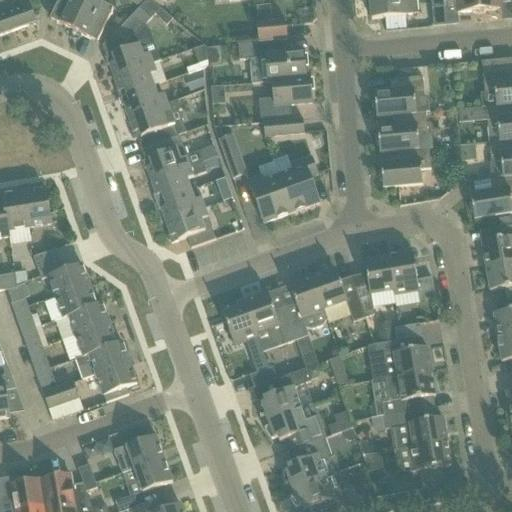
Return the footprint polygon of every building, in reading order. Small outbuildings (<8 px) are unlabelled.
[(0,0),(0,38),(13,34),(1,0),(0,0)] [(1,0),(13,34),(29,28),(28,26),(36,23),(29,4),(27,0),(1,0)] [(60,0),(60,2),(51,20),(57,23),(57,26),(90,42),(92,40),(98,43),(107,25),(113,11),(99,4),(101,0),(60,0)] [(369,0),(372,22),(406,19),(405,17),(418,16),(416,0),(369,0)] [(430,0),(432,11),(445,10),(443,0),(430,0)] [(456,4),(457,16),(479,14),(477,0),(443,0),(445,10),(445,5),(456,4)] [(477,0),(479,14),(501,12),(500,1),(510,0),(477,0)] [(148,1),(114,36),(126,47),(160,11),(148,1)] [(116,20),(109,34),(113,36),(125,24),(116,20)] [(257,25),(258,45),(275,43),(275,44),(287,43),(285,23),(266,25),(257,25)] [(250,61),(252,86),(272,84),(306,81),(304,57),(276,59),(275,44),(275,43),(258,45),(238,47),(239,62),(250,61)] [(193,51),(199,66),(208,63),(207,50),(204,47),(193,51)] [(110,67),(114,79),(153,66),(150,57),(143,59),(139,48),(104,60),(107,68),(110,67)] [(495,95),(496,109),(511,107),(511,108),(511,107),(511,83),(510,84),(508,62),(482,64),(485,96),(495,95)] [(116,94),(119,101),(154,88),(150,78),(156,76),(153,66),(114,79),(119,93),(116,94)] [(202,73),(185,79),(190,94),(204,88),(202,73)] [(259,102),(260,122),(266,122),(286,120),(285,108),(312,106),(310,80),(306,81),(272,84),(274,100),(259,102)] [(376,112),(376,120),(400,118),(400,117),(426,115),(429,114),(429,104),(424,100),(423,80),(397,82),(398,94),(374,96),(375,104),(372,104),(373,113),(376,112)] [(124,108),(128,120),(167,106),(164,97),(158,100),(154,88),(119,101),(122,109),(124,108)] [(167,106),(128,120),(133,134),(131,134),(134,142),(155,135),(159,145),(179,138),(171,116),(182,112),(178,102),(167,106)] [(486,110),(489,145),(511,143),(511,109),(511,108),(511,107),(496,109),(486,110)] [(379,148),(380,156),(403,154),(403,153),(429,151),(429,150),(433,150),(432,140),(428,136),(426,115),(400,117),(400,118),(401,130),(377,132),(378,139),(376,140),(376,148),(379,148)] [(263,125),(264,140),(304,136),(303,122),(263,125)] [(218,142),(232,182),(246,177),(232,137),(218,142)] [(147,171),(151,183),(190,170),(186,160),(188,158),(185,150),(183,149),(179,138),(159,145),(149,149),(153,160),(141,164),(144,172),(147,171)] [(511,143),(489,145),(492,181),(511,178),(511,143)] [(382,183),(383,191),(422,188),(421,173),(431,172),(429,152),(429,151),(403,153),(403,154),(404,165),(381,167),(381,175),(379,175),(380,184),(382,183)] [(153,198),(156,205),(191,192),(187,182),(207,175),(205,172),(221,167),(218,159),(203,165),(203,166),(190,170),(151,183),(156,197),(153,198)] [(278,179),(292,217),(320,207),(310,180),(318,177),(312,160),(291,168),(293,174),(278,179)] [(470,199),(474,222),(502,217),(511,215),(511,208),(511,200),(511,178),(492,181),(491,181),(493,195),(470,199)] [(248,183),(263,227),(292,217),(278,179),(263,184),(261,179),(248,183)] [(226,180),(216,183),(219,192),(229,189),(226,180)] [(23,195),(29,231),(51,227),(45,192),(23,195)] [(161,212),(165,224),(204,210),(201,201),(195,204),(191,192),(156,205),(159,213),(161,212)] [(8,234),(29,231),(23,195),(1,199),(2,204),(3,204),(8,234)] [(0,205),(0,241),(9,240),(8,234),(3,204),(2,204),(2,205),(0,205)] [(187,241),(191,251),(216,243),(209,224),(204,210),(165,224),(170,238),(168,238),(171,246),(187,241)] [(482,245),(486,269),(511,264),(511,228),(500,230),(502,242),(482,245)] [(33,260),(37,270),(61,262),(57,251),(33,260)] [(412,256),(388,260),(394,294),(394,298),(417,294),(419,304),(436,301),(432,280),(417,283),(412,256)] [(357,295),(356,295),(365,321),(374,317),(373,311),(371,298),(394,294),(388,260),(364,264),(369,293),(357,295)] [(37,270),(41,282),(48,279),(65,273),(61,262),(37,270)] [(505,291),(507,302),(511,301),(511,264),(486,269),(490,293),(505,291)] [(48,279),(56,300),(89,288),(82,267),(65,273),(48,279)] [(335,272),(312,280),(325,316),(347,308),(353,325),(365,321),(356,295),(357,295),(351,279),(339,284),(335,272)] [(0,277),(0,293),(7,292),(8,292),(17,290),(17,288),(14,275),(0,277)] [(296,306),(285,310),(296,343),(308,339),(305,329),(312,332),(322,328),(327,322),(325,316),(312,280),(289,288),(296,306)] [(56,300),(63,321),(69,319),(68,318),(96,308),(89,288),(56,300)] [(267,296),(244,304),(256,336),(267,333),(273,351),(296,343),(285,310),(274,314),(267,296)] [(25,300),(11,306),(14,315),(28,309),(25,300)] [(511,313),(494,316),(498,340),(511,337),(511,301),(507,302),(507,303),(511,301),(511,313)] [(221,312),(234,348),(257,340),(244,304),(221,312)] [(69,319),(76,339),(109,326),(102,306),(96,308),(68,318),(69,319)] [(14,315),(21,335),(41,328),(37,317),(32,319),(28,309),(14,315)] [(377,326),(381,345),(381,346),(397,343),(395,331),(393,323),(377,326)] [(76,339),(83,358),(83,360),(89,358),(89,357),(117,347),(116,347),(109,326),(76,339)] [(395,331),(397,343),(401,342),(401,343),(413,341),(422,339),(420,327),(395,331)] [(21,335),(28,355),(43,350),(43,349),(40,343),(40,342),(46,341),(41,328),(21,335)] [(511,337),(498,340),(502,364),(511,362),(511,337)] [(47,340),(40,343),(43,349),(50,347),(47,340)] [(257,340),(246,344),(257,375),(249,378),(254,390),(272,384),(272,383),(277,381),(273,370),(268,371),(262,355),(257,340)] [(381,345),(374,347),(376,359),(382,358),(386,381),(431,374),(427,350),(423,351),(415,352),(413,341),(401,343),(401,342),(397,343),(381,346),(381,345)] [(76,361),(83,382),(96,377),(130,365),(122,345),(117,347),(89,357),(89,358),(83,360),(83,358),(76,361)] [(43,350),(29,355),(32,364),(32,365),(46,360),(46,359),(43,350)] [(340,360),(329,363),(334,377),(344,373),(340,360)] [(96,377),(106,406),(129,398),(126,390),(137,387),(130,365),(96,377)] [(0,422),(10,420),(5,394),(16,392),(8,370),(5,368),(0,369),(0,422)] [(266,419),(268,423),(301,411),(293,390),(310,384),(306,372),(278,382),(277,381),(272,383),(272,384),(276,396),(264,400),(265,405),(259,407),(260,420),(266,419)] [(382,404),(384,418),(423,412),(421,401),(435,398),(431,374),(386,381),(389,404),(382,404)] [(54,380),(39,385),(43,396),(57,391),(57,389),(54,380)] [(57,391),(43,396),(49,412),(79,401),(72,383),(57,389),(57,391)] [(269,427),(264,431),(271,442),(278,440),(279,444),(292,439),(296,451),(325,441),(317,418),(314,419),(310,408),(301,411),(268,423),(269,427)] [(393,430),(397,452),(409,450),(447,444),(443,421),(432,422),(430,411),(423,412),(384,418),(372,420),(373,431),(378,433),(393,430)] [(349,421),(328,428),(331,438),(343,434),(351,431),(353,431),(349,421)] [(352,432),(342,436),(345,441),(346,442),(349,443),(355,441),(352,433),(352,432)] [(118,466),(122,476),(134,471),(164,461),(156,438),(126,449),(114,453),(118,466)] [(289,472),(283,475),(284,488),(291,487),(292,491),(325,479),(320,463),(331,459),(325,441),(296,451),(301,463),(288,468),(289,472)] [(366,443),(358,444),(363,458),(374,456),(373,449),(366,443)] [(377,500),(381,511),(407,511),(417,510),(449,505),(446,489),(445,489),(441,470),(451,469),(447,444),(409,450),(397,452),(393,453),(396,467),(404,474),(413,474),(420,473),(423,492),(377,500)] [(96,446),(84,450),(88,462),(100,458),(96,446)] [(164,461),(134,471),(143,495),(153,491),(172,485),(164,461)] [(83,486),(86,494),(97,490),(96,486),(89,467),(78,471),(83,486)] [(317,507),(318,511),(346,511),(339,491),(345,489),(339,474),(325,479),(292,491),(293,495),(288,499),(296,510),(302,507),(303,511),(317,507)] [(70,476),(39,481),(44,511),(92,511),(86,494),(83,486),(71,487),(70,476)] [(2,507),(2,511),(44,511),(39,481),(9,486),(12,505),(2,507)] [(130,499),(115,504),(117,511),(128,511),(132,511),(143,507),(139,496),(139,495),(130,499)] [(181,511),(180,506),(166,511),(162,500),(143,507),(132,511),(181,511)]
